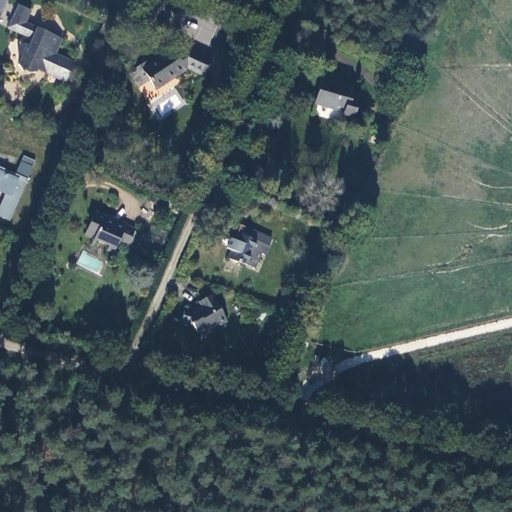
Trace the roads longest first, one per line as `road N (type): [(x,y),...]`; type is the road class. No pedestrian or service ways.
road 1 (residential): [(0,344),(127,372),(285,28)]
road 2 (track): [(127,372),(511,464)]
road 3 (track): [(287,407),(313,369),(511,321)]
